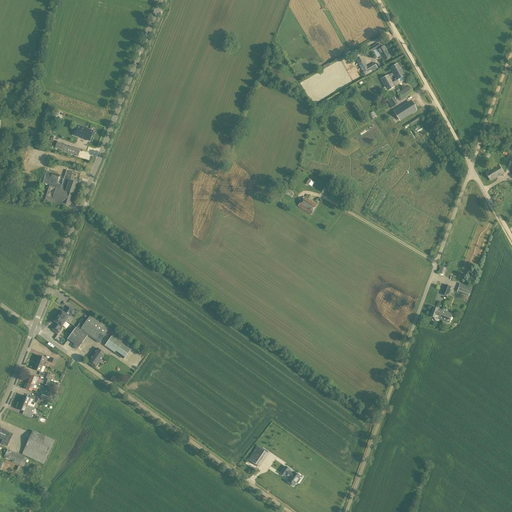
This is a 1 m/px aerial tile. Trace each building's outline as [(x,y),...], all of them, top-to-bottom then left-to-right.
[(369,53),(377,49),(374,45),(367,49),(369,53)] [(384,61),(390,57),(384,46),(377,50),(380,56),(378,57),(380,59),(382,58),(384,61)] [(367,67),(361,58),(356,61),(365,76),(378,68),(374,63),(367,67)] [(394,81),(396,86),(406,80),(404,76),(405,76),(400,68),(400,69),(397,64),(390,68),(393,73),(390,74),(391,76),(393,75),(395,79),(394,79),(395,81),(394,81)] [(389,77),(391,76),(390,74),(381,79),(387,91),(394,87),(396,86),(394,81),(392,83),(389,77)] [(413,93),(409,86),(402,90),(401,88),(396,91),(398,93),(397,94),(401,101),(413,93)] [(391,108),(392,107),(397,104),(393,97),(387,101),(391,108)] [(415,110),(410,102),(405,106),(403,107),(402,106),(400,109),(395,112),(400,120),(401,119),(401,118),(410,112),(411,113),(414,111),(415,110)] [(410,126),(423,118),(421,115),(408,123),(410,126)] [(90,141),(94,131),(78,125),(74,135),(90,141)] [(63,144),(57,142),(55,148),(61,150),(61,151),(78,157),(80,149),(64,143),(63,144)] [(491,181),(504,173),(499,164),(486,172),(491,181)] [(76,187),(78,180),(71,177),(73,172),(67,170),(62,185),(57,183),(60,175),(50,172),(48,176),(45,175),(42,183),(49,185),(45,199),(55,202),(55,199),(62,202),(70,205),(74,194),(76,195),(78,188),(76,187)] [(311,214),(317,205),(304,197),(298,206),(311,214)] [(448,297),(451,287),(445,285),(442,295),(448,297)] [(468,297),(470,292),(456,286),(454,291),(468,297)] [(59,315),(66,320),(69,316),(68,315),(69,313),(72,315),(75,311),(69,306),(66,310),(65,313),(62,311),(59,315)] [(440,319),(443,310),(439,308),(435,307),(431,316),(435,317),(434,319),(436,321),(438,322),(440,319)] [(443,310),(440,319),(450,322),(453,313),(450,313),(443,310)] [(62,326),(66,320),(59,315),(54,321),(57,323),(55,326),(55,325),(52,329),(58,334),(61,330),(58,328),(60,325),(62,326)] [(99,343),(109,329),(90,315),(83,325),(80,329),(80,330),(77,328),(76,328),(68,339),(69,340),(69,339),(80,347),(88,335),(99,343)] [(124,359),(131,349),(111,336),(104,346),(124,359)] [(97,366),(106,354),(97,348),(89,360),(97,366)] [(36,363),(43,366),(46,358),(39,356),(36,363)] [(41,372),(43,366),(36,363),(34,369),(41,372)] [(48,386),(50,380),(52,375),(45,372),(43,377),(45,378),(42,384),(48,386)] [(29,382),(35,385),(36,382),(39,383),(41,379),(31,375),(29,382)] [(34,387),(35,385),(29,382),(26,389),(36,393),(37,389),(34,387)] [(51,402),(53,397),(41,393),(39,398),(51,402)] [(32,406),(33,407),(35,404),(29,401),(30,398),(23,395),(21,403),(32,406)] [(33,407),(32,406),(21,403),(18,409),(26,412),(25,415),(31,418),(35,408),(33,407)] [(13,434),(0,427),(0,438),(2,440),(1,443),(7,446),(13,434)] [(44,464),(54,440),(33,430),(22,454),(44,464)] [(259,467),(268,454),(257,446),(248,459),(259,467)] [(24,467),(27,458),(7,449),(4,457),(5,457),(5,459),(9,461),(10,459),(12,460),(11,461),(24,467)] [(285,466),(280,473),(285,477),(285,476),(289,478),(286,482),(293,487),(296,483),(297,484),(300,479),(301,477),(293,471),(292,473),(289,470),(290,470),(285,466)]
